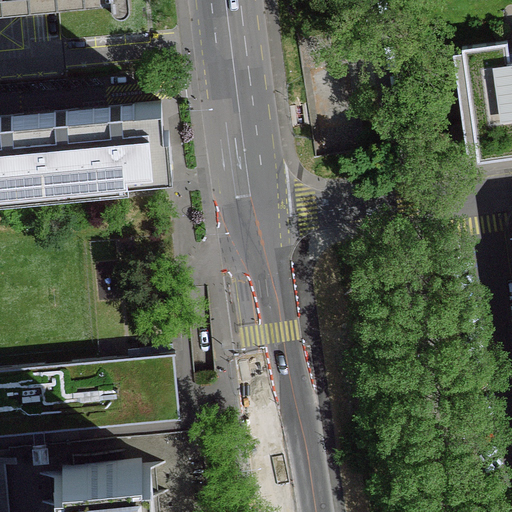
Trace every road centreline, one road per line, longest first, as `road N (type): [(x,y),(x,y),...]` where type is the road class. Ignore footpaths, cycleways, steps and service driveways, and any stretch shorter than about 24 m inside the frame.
road 1 (secondary): [(258,218),(298,511)]
road 2 (residential): [(477,192),(511,419)]
road 3 (residential): [(258,218),(477,192)]
road 4 (secondary): [(229,0),(258,218)]
